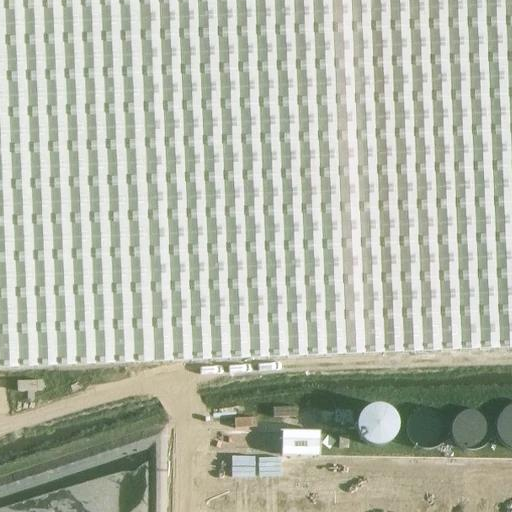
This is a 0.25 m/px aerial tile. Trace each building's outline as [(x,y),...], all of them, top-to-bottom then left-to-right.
[(511,0),(0,0),(0,369),(152,363),(511,348),(511,0)] [(396,414),(364,401),(350,432),(383,446),(396,414)] [(500,429),(511,429),(511,405),(511,419),(501,418),(500,429)] [(416,416),(439,445),(459,429),(473,448),(493,432),(474,408),(447,429),(429,406),(416,416)] [(511,511),(511,449),(193,443),(192,511),(511,511)]
